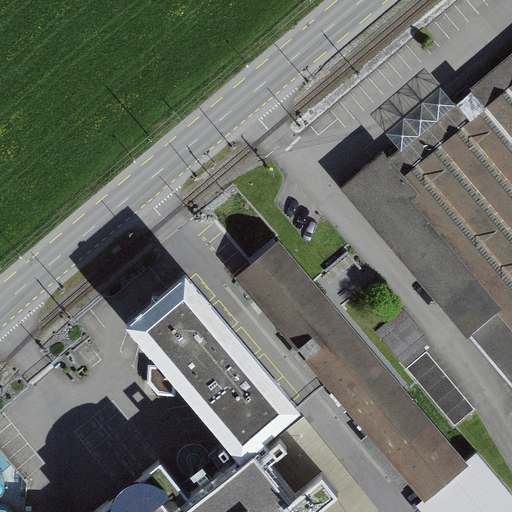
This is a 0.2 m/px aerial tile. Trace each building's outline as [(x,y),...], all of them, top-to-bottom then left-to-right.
[(511,54),(387,160),(382,154),(343,187),(511,385),(511,54)] [(239,275),(437,511),(511,511),(511,495),(475,451),(461,462),(356,336),(277,243),(239,275)] [(312,511),(310,509),(337,488),(321,469),(293,491),(267,459),(286,444),(279,435),(269,443),(262,435),(292,408),(182,278),(132,320),(169,364),(165,368),(151,367),(150,376),(163,391),(172,392),(173,377),(177,374),(242,451),(188,494),(159,458),(92,511),(312,511)] [(454,425),(475,408),(426,350),(406,367),(454,425)] [(11,511),(10,508),(6,505),(1,503),(0,503),(0,511),(11,511)]
